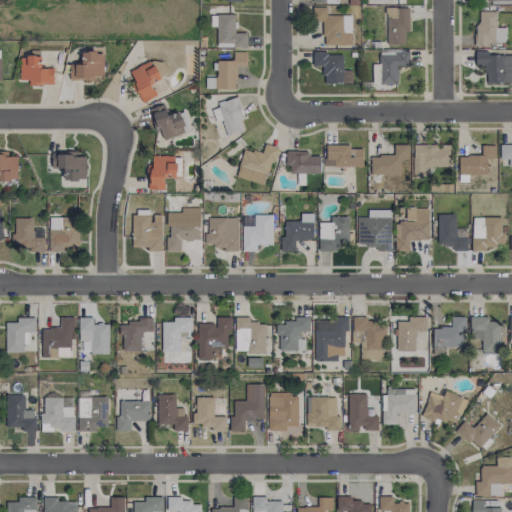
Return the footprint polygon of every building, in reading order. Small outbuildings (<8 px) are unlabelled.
[(351,45),(351,15),(326,15),(326,7),(312,7),(312,22),(322,22),(323,45),(351,45)] [(387,44),(404,44),(404,33),(409,33),(409,7),(386,8),(387,44)] [(496,11),(477,11),(476,43),(505,44),(505,27),(496,27),(496,11)] [(246,47),(246,32),(234,32),(234,14),(216,14),(216,47),(246,47)] [(409,66),(408,50),(379,50),(379,64),(372,64),(372,84),(397,84),(397,66),(409,66)] [(69,64),(70,79),(103,78),(103,51),(81,52),(82,64),(69,64)] [(245,66),(246,52),(233,51),(233,60),(216,60),(215,88),(235,88),(236,66),(245,66)] [(485,83),(511,82),(511,54),(487,55),(487,51),(475,51),(475,66),(485,66),(485,83)] [(323,84),(352,83),(352,70),(343,70),(342,53),(312,53),(312,66),(323,66),(323,84)] [(20,80),(28,80),(28,85),(53,84),(53,68),(41,68),(41,56),(19,56),(20,80)] [(144,102),(156,95),(150,84),(162,77),(150,59),(127,74),(144,102)] [(210,106),(217,128),(222,127),(225,137),(246,130),(236,98),(210,106)] [(151,108),(161,140),(185,132),(179,112),(168,116),(164,104),(151,108)] [(276,147),(265,143),(261,154),(244,148),(235,176),(264,185),(276,147)] [(408,145),(394,144),(393,156),(371,155),(370,174),(400,175),(400,159),(408,159),(408,145)] [(450,167),(451,145),(413,144),(412,177),(423,178),(423,166),(450,167)] [(508,166),(511,166),(511,144),(500,144),(500,159),(508,159),(508,166)] [(362,166),(362,148),(350,148),(350,145),(325,145),(325,166),(362,166)] [(487,174),(486,158),(495,158),(495,145),(481,145),(481,155),(458,156),(458,174),(487,174)] [(51,168),(63,168),(63,181),(79,180),(78,171),(85,171),(85,156),(77,156),(76,151),(51,152),(51,168)] [(319,174),(320,156),(308,155),(308,151),(287,151),(286,173),(301,174),(301,173),(319,174)] [(163,190),(163,177),(174,177),(175,156),(152,155),(151,165),(147,165),(147,189),(163,190)] [(166,251),(179,251),(180,239),(199,240),(199,208),(186,208),(185,213),(166,213),(166,251)] [(428,208),(405,208),(405,222),(395,222),(394,251),(408,251),(409,240),(428,240),(428,208)] [(390,249),(390,210),(367,209),(367,217),(357,217),(357,249),(390,249)] [(161,251),(161,215),(150,215),(150,210),(132,210),(132,247),(147,247),(147,251),(161,251)] [(281,251),(294,251),(294,240),(312,241),(313,214),(300,213),(300,221),(282,221),(281,251)] [(271,245),(272,215),(253,214),(253,226),(242,226),(242,251),(256,251),(256,245),(271,245)] [(437,214),(437,245),(452,246),(452,251),(466,251),(467,228),(455,228),(455,215),(437,214)] [(78,247),(78,217),(49,217),(48,251),(66,251),(66,247),(78,247)] [(238,217),(206,217),(206,245),(222,245),(222,251),(237,251),(238,217)] [(347,217),(330,217),(330,222),(318,222),(318,251),(337,251),(336,245),(348,245),(347,217)] [(471,251),(486,251),(486,245),(502,245),(503,218),(472,217),(471,251)] [(32,231),(32,218),(13,218),(12,244),(21,244),(21,252),(44,253),(44,231),(32,231)] [(161,322),(161,351),(179,351),(179,331),(191,331),(191,316),(173,317),(173,322),(161,322)] [(309,331),(308,316),(293,317),(294,323),(276,323),(277,351),(303,351),(302,331),(309,331)] [(348,316),(336,316),(336,320),(314,320),(313,359),(343,360),(344,330),(347,330),(348,316)] [(415,351),(415,331),(426,331),(426,316),(407,316),(407,321),(396,321),(396,351),(415,351)] [(432,327),(432,355),(445,355),(445,346),(461,346),(461,330),(465,330),(465,317),(451,316),(451,327),(432,327)] [(470,316),(470,335),(482,335),(482,350),(499,350),(500,321),(488,321),(488,317),(470,316)] [(23,352),(23,344),(28,344),(28,332),(35,332),(35,317),(16,317),(16,322),(5,322),(5,352),(23,352)] [(72,317),(60,317),(60,328),(41,328),(41,357),(72,357),(72,317)] [(108,353),(108,324),(93,325),(92,317),(79,317),(79,354),(108,353)] [(196,323),(197,359),(223,359),(223,348),(227,348),(227,332),(230,332),(230,317),(216,317),(216,323),(196,323)] [(234,352),(264,353),(265,323),(251,323),(251,318),(235,317),(234,352)] [(382,359),(383,325),(374,324),(374,318),(352,318),(351,343),(360,343),(360,358),(382,359)] [(152,332),(152,319),(128,319),(128,325),(121,325),(121,351),(141,351),(141,331),(152,332)] [(263,384),(245,384),(245,401),(231,400),(231,431),(244,431),(244,420),(262,420),(263,384)] [(415,412),(414,388),(383,389),(383,424),(396,424),(396,412),(415,412)] [(466,399),(445,390),(442,397),(431,392),(420,416),(437,423),(439,418),(455,425),(466,399)] [(377,430),(377,416),(365,416),(366,394),(348,393),(347,430),(377,430)] [(175,395),(157,394),(157,424),(173,424),(172,430),(186,431),(187,416),(182,416),(182,408),(175,408),(175,395)] [(35,431),(35,409),(23,409),(23,395),(5,395),(5,427),(21,427),(21,431),(35,431)] [(107,396),(89,396),(89,417),(77,417),(77,431),(96,431),(96,426),(107,426),(107,396)] [(297,426),(297,396),(279,396),(279,405),(268,405),(267,431),(286,431),(286,426),(297,426)] [(213,398),(194,397),(193,425),(210,425),(210,431),(225,431),(225,417),(213,416),(213,398)] [(339,429),(339,416),(335,416),(335,397),(307,397),(307,429),(339,429)] [(61,398),(43,398),(43,414),(39,414),(40,425),(59,425),(59,431),(73,431),(72,407),(61,408),(61,398)] [(148,421),(149,401),(119,400),(118,416),(115,416),(115,431),(129,431),(130,421),(148,421)] [(484,450),(491,442),(487,438),(499,425),(486,413),(472,428),(464,420),(454,431),(468,444),(472,439),(484,450)] [(475,495),(499,496),(500,483),(510,484),(511,457),(496,457),(495,466),(480,465),(480,474),(475,474),(475,495)] [(156,511),(163,511),(162,496),(143,497),(143,501),(132,501),(132,511),(156,511)] [(198,511),(198,504),(192,504),(192,501),(181,500),(181,496),(166,496),(166,511),(178,511),(198,511)] [(281,511),(281,501),(266,501),(266,496),(251,497),(251,511),(281,511)] [(368,511),(368,502),(351,502),(351,496),(337,496),(336,511),(349,511),(348,511),(368,511)] [(35,511),(35,497),(17,497),(17,501),(6,502),(5,511),(35,511)] [(75,511),(76,501),(56,501),(56,497),(43,497),(42,511),(75,511)] [(87,507),(86,511),(123,511),(123,497),(109,497),(109,507),(87,507)] [(324,511),(324,510),(332,510),(332,497),(317,497),(317,506),(296,506),(295,511),(324,511)] [(408,511),(408,503),(393,503),(393,497),(378,497),(378,511),(389,511),(408,511)] [(209,511),(246,511),(247,498),(225,498),(225,508),(210,508),(209,511)] [(483,507),(483,500),(471,500),(471,511),(500,511),(500,507),(483,507)]
